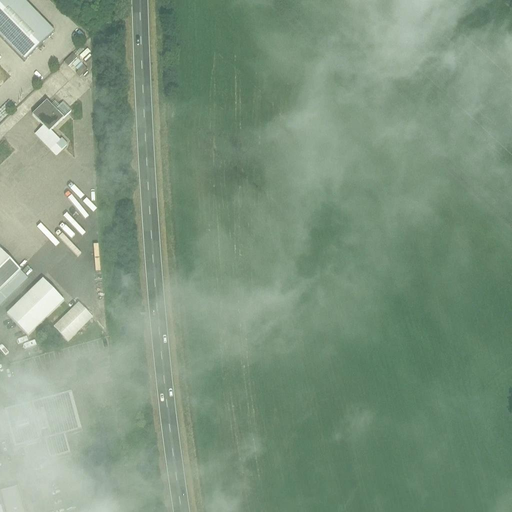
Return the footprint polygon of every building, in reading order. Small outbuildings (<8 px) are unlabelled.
[(53,32),(21,0),(2,0),(0,2),(0,34),(25,60),(53,32)] [(75,52),(65,62),(76,74),(86,63),(75,52)] [(47,101),(32,116),(49,133),(71,112),(63,104),(56,110),(47,101)] [(0,252),(0,290),(19,272),(0,252)] [(43,280),(9,313),(30,334),(64,302),(43,280)] [(79,304),(53,328),(68,344),(94,319),(79,304)] [(45,442),(50,460),(69,455),(64,437),(82,431),(72,393),(5,412),(16,450),(45,442)] [(0,511),(24,511),(18,489),(0,493),(0,511)]
